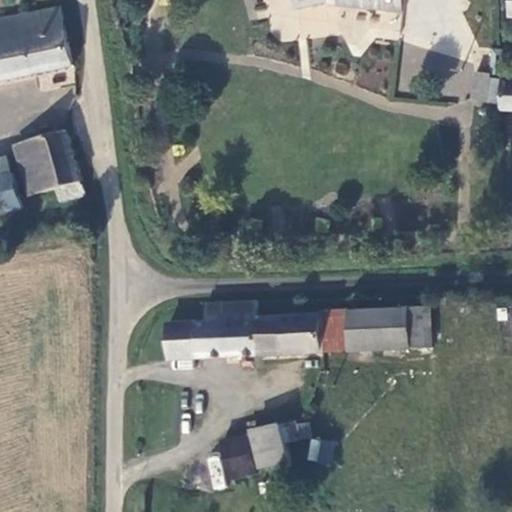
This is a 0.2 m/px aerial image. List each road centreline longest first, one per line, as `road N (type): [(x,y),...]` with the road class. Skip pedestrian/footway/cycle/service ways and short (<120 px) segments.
road 1 (residential): [(121,284),(511,284)]
road 2 (unclassified): [(121,284),(93,0)]
road 3 (unclassified): [(110,511),(121,284)]
